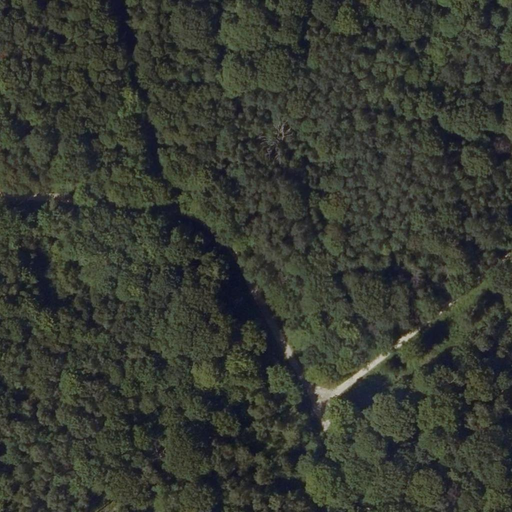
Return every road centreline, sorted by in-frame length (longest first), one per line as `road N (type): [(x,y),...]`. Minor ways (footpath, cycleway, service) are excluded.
road 1 (track): [(171,209),(197,216),(231,244),(387,511)]
road 2 (track): [(0,378),(15,391),(295,459),(324,511)]
road 3 (track): [(197,216),(103,511)]
road 4 (track): [(511,254),(327,400)]
road 5 (track): [(171,209),(126,0)]
road 6 (track): [(0,181),(2,192),(171,209)]
